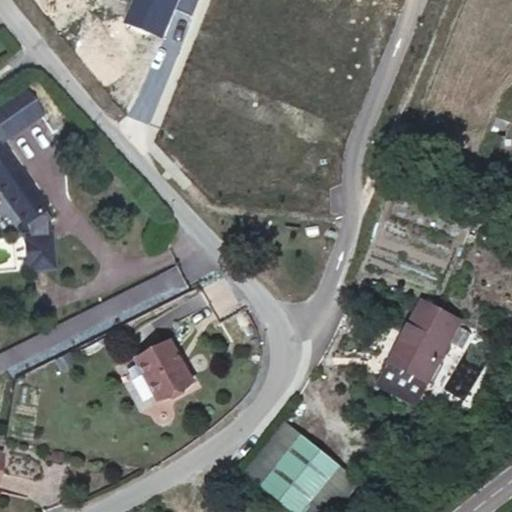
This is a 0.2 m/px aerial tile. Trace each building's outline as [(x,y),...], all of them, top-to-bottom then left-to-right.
[(0,133),(35,110),(17,83),(0,94),(0,133)] [(0,149),(0,211),(8,222),(11,220),(34,205),(37,203),(0,149)] [(34,205),(11,220),(14,224),(14,229),(9,236),(13,263),(19,269),(40,266),(45,259),(41,232),(34,227),(34,217),(40,214),(34,205)] [(318,227),(306,228),(308,236),(320,234),(318,227)] [(407,303),(375,365),(412,383),(443,323),(407,303)] [(169,333),(138,351),(160,391),(192,373),(169,333)] [(330,451),(289,427),(254,482),(296,507),(330,451)]
